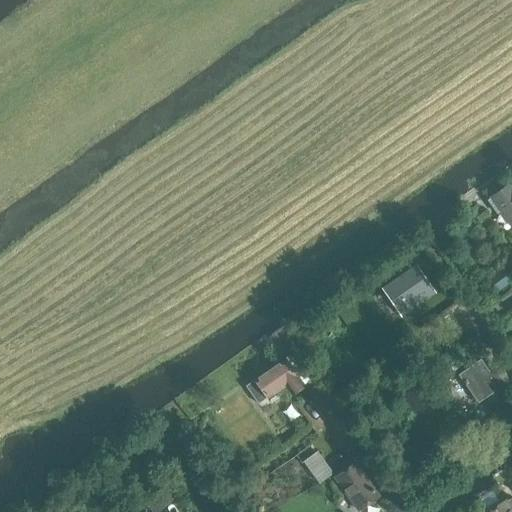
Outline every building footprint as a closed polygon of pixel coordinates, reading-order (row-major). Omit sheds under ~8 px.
[(511,185),(511,186),(510,185),(488,200),(497,213),(499,211),(507,221),(511,217),(511,185)] [(400,316),(435,292),(416,264),(381,288),(400,316)] [(498,286),(502,286),(506,283),(507,279),(506,275),(502,272),(498,272),(494,275),(492,279),(494,283),(498,286)] [(280,357),(295,346),(283,328),(267,339),(280,357)] [(254,380),(245,386),(258,404),(266,398),(267,399),(285,386),(291,395),(304,386),(285,357),(253,379),(254,380)] [(488,370),(480,359),(457,374),(477,403),(505,384),(493,367),(488,370)] [(320,447),(303,456),(317,480),(333,471),(320,447)] [(357,511),(380,494),(356,460),(333,477),(357,511)] [(511,511),(511,498),(508,501),(507,500),(487,511),(511,511)]
